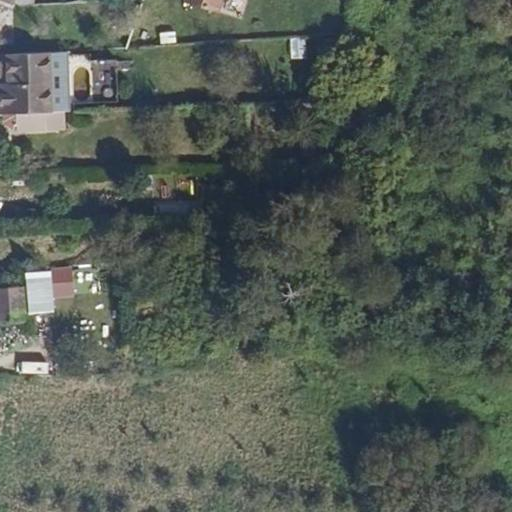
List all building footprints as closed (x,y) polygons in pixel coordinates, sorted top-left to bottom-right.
[(222,0),(186,0),(186,2),(219,13),(222,0)] [(66,112),(65,51),(0,54),(0,114),(3,114),(16,114),(45,113),(63,112),(66,112)] [(63,112),(45,113),(46,129),(64,128),(63,112)] [(16,114),(17,128),(17,131),(46,129),(45,113),(16,114)] [(16,114),(3,114),(3,122),(12,129),(17,128),(16,114)] [(207,183),(203,213),(218,215),(222,185),(207,183)] [(0,322),(28,320),(25,287),(0,288),(0,322)]
